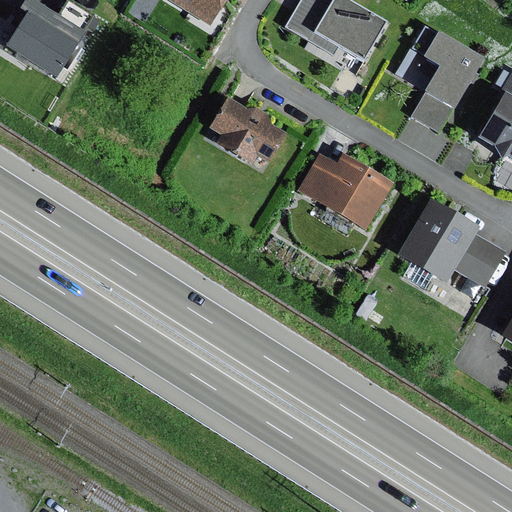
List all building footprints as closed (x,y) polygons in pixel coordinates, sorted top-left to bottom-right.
[(56,17),(28,0),(24,0),(17,12),(24,16),(3,50),(54,82),(94,18),(66,0),(56,17)] [(163,0),(209,28),(226,0),(163,0)] [(312,35),(332,0),(300,0),(283,30),(332,57),(336,50),(312,35)] [(385,25),(341,0),(332,0),(312,35),(336,50),(363,65),(385,25)] [(482,61),(424,27),(395,76),(401,79),(416,54),(423,58),(422,60),(436,69),(421,94),(423,96),(410,118),(438,135),(482,61)] [(511,71),(499,95),(502,97),(476,141),(492,151),(499,163),(506,159),(511,162),(511,71)] [(245,113),(225,101),(208,130),(219,137),(214,146),(251,168),(256,159),(267,166),(285,136),(268,126),(267,117),(254,110),(245,113)] [(335,166),(318,156),(296,194),(364,233),(392,186),(340,157),(335,166)] [(479,230),(428,201),(395,259),(443,286),(452,271),(484,289),(505,254),(475,237),(479,230)] [(511,316),(498,340),(511,348),(511,316)]
